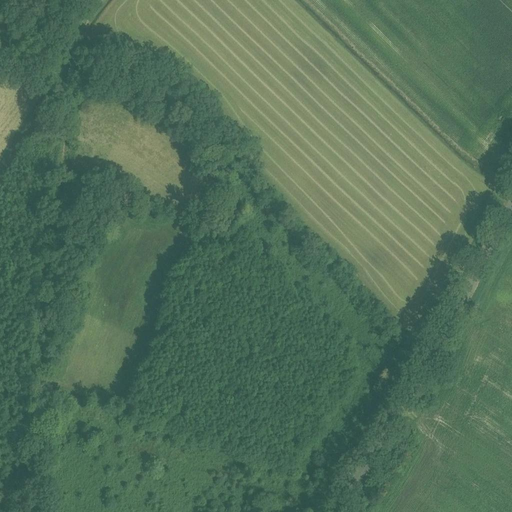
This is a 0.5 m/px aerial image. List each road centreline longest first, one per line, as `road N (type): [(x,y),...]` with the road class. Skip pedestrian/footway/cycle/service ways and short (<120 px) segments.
road 1 (track): [(45,511),(62,78)]
road 2 (unclassified): [(334,511),(511,207)]
